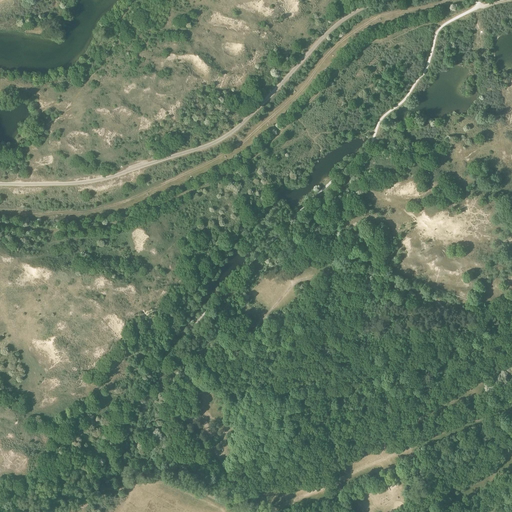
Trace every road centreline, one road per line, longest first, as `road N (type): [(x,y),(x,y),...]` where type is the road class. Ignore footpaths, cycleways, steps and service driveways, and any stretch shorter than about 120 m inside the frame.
road 1 (track): [(0,224),(90,229),(212,182),(276,136),(357,48),(461,14)]
road 2 (track): [(0,209),(87,212),(234,150),(347,35),(380,15),(445,0)]
road 3 (track): [(0,184),(97,180),(216,142),(347,15),(384,0)]
